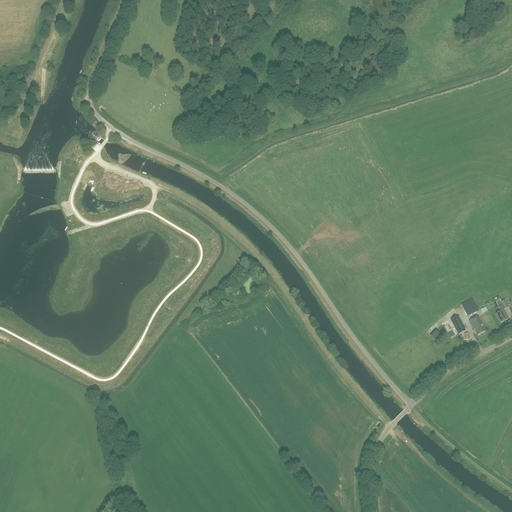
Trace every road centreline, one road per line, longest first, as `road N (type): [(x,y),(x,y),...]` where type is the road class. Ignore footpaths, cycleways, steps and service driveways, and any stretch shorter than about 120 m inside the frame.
road 1 (unclassified): [(411,405),(255,212),(97,116),(88,99),(125,0)]
road 2 (track): [(151,183),(196,205),(252,252),(389,428),(490,511)]
road 3 (track): [(16,131),(66,0)]
road 4 (unclassified): [(411,405),(448,372),(511,337)]
road 5 (unclassified): [(372,511),(375,450),(411,405)]
